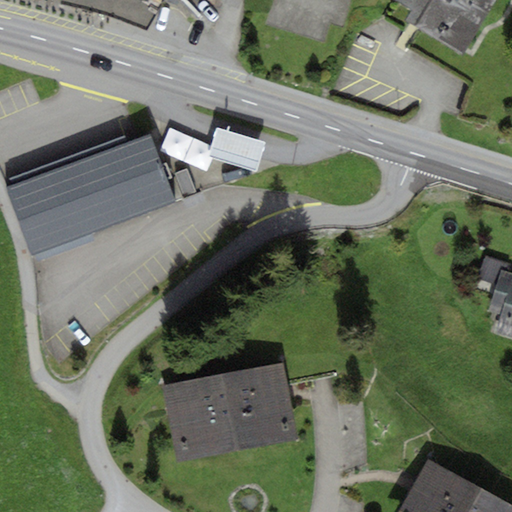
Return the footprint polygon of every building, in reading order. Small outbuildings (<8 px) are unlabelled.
[(381,0),(380,3),(474,61),(511,0),(381,0)] [(266,142),(216,127),(207,157),(256,172),(266,142)] [(152,138),(8,188),(33,260),(177,209),(152,138)] [(511,274),(505,272),(486,330),(511,338),(511,274)] [(491,300),(497,282),(481,276),(474,294),(491,300)] [(288,364),(166,389),(181,461),(303,436),(288,364)] [(511,511),(432,467),(406,511),(511,511)]
